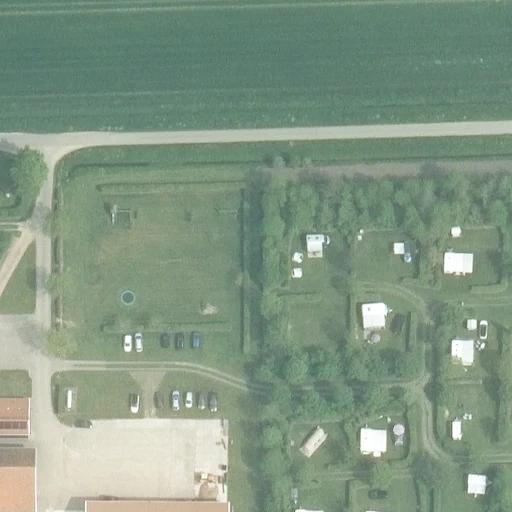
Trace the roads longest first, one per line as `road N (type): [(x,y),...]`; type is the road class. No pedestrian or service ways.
road 1 (unclassified): [(0,144),(511,129)]
road 2 (track): [(46,143),(43,426),(62,444),(65,511)]
